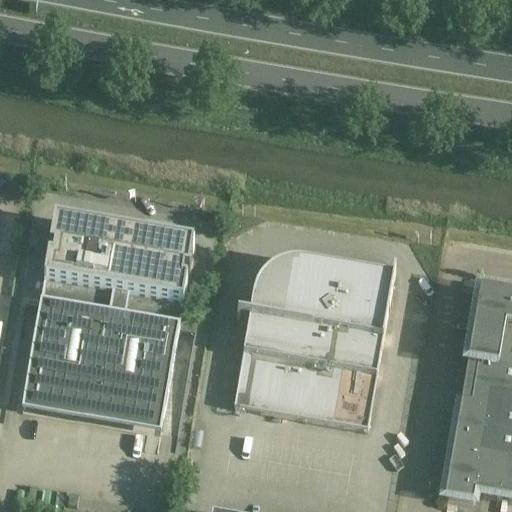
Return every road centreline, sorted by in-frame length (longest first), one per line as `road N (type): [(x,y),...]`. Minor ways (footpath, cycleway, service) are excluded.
road 1 (trunk): [(0,27),(511,116)]
road 2 (trunk): [(511,72),(99,0)]
